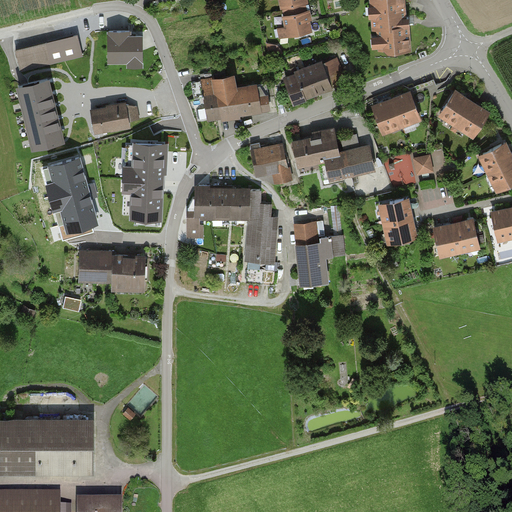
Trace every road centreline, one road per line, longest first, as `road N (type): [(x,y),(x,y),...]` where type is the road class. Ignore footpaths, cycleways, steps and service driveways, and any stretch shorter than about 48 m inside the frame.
road 1 (track): [(167,480),(511,394)]
road 2 (residential): [(168,290),(276,305),(285,296),(288,228),(277,199),(237,168),(211,161)]
road 3 (unclassified): [(469,48),(232,144),(211,161)]
road 4 (unclassified): [(168,290),(167,511)]
road 5 (residential): [(211,161),(144,15),(93,10)]
road 6 (track): [(167,364),(115,400),(106,417),(115,461),(130,471),(167,472)]
road 7 (unclassified): [(211,161),(181,202),(168,290)]
road 8 (track): [(130,471),(105,482),(0,481)]
road 9 (track): [(106,417),(61,386),(18,390),(8,395),(6,413)]
